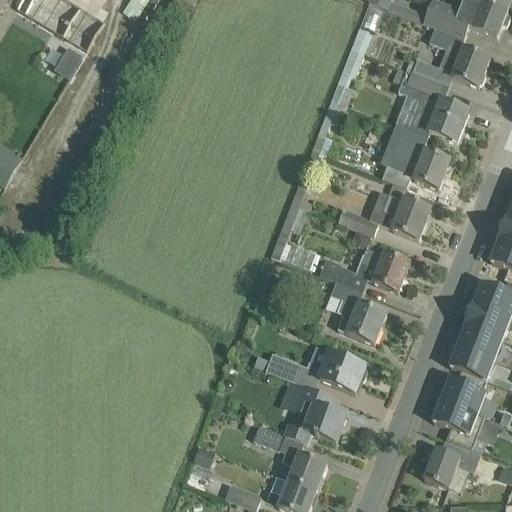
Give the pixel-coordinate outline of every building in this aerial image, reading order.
[(0,0),(0,15),(9,0),(0,0)] [(60,0),(19,0),(15,9),(58,31),(58,30),(88,45),(100,20),(60,0)] [(133,24),(148,0),(129,0),(119,15),(133,24)] [(392,0),(372,0),(370,6),(388,13),(392,0)] [(511,0),(472,0),(472,2),(508,17),(511,5),(511,0)] [(461,14),(433,3),(424,27),(436,32),(464,43),(468,32),(498,44),(503,30),(507,30),(511,21),(508,18),(508,17),(472,2),(471,3),(466,1),(461,14)] [(352,54),(365,60),(373,40),(369,39),(370,36),(361,32),(352,54)] [(485,78),(491,62),(465,52),(464,53),(460,52),(464,43),(436,32),(430,47),(447,54),(445,60),(460,65),(453,82),(479,92),(480,90),(483,89),(487,80),(485,78)] [(38,65),(64,83),(82,56),(56,39),(38,65)] [(356,84),(365,60),(352,54),(332,105),(348,111),(355,93),(350,91),(353,83),(356,84)] [(411,63),(406,74),(414,77),(417,68),(418,66),(411,63)] [(428,68),(418,64),(418,66),(414,77),(413,78),(446,91),(451,77),(440,72),(440,73),(428,68)] [(398,72),(393,85),(403,89),(408,76),(398,72)] [(441,104),(446,91),(413,78),(408,76),(403,89),(400,96),(416,102),(404,132),(429,142),(431,137),(458,147),(470,116),(441,104)] [(348,111),(332,105),(312,156),(324,160),(327,162),(334,144),(327,142),(332,129),(342,132),(349,112),(348,111)] [(424,155),(429,142),(404,132),(399,146),(411,150),(405,166),(419,172),(414,184),(439,194),(451,164),(432,157),(426,155),(425,156),(424,155)] [(0,187),(6,191),(22,163),(0,148),(0,187)] [(317,178),(324,160),(312,156),(292,208),(310,215),(311,215),(314,207),(308,205),(313,193),(308,191),(313,177),(317,178)] [(390,171),(385,184),(407,193),(412,179),(390,171)] [(405,206),(390,200),(381,196),(372,222),(345,212),(339,227),(357,234),(375,240),(379,228),(394,234),(393,235),(419,245),(431,214),(406,204),(405,206)] [(301,238),(310,215),(292,208),(272,262),(280,265),(281,263),(310,274),(317,257),(293,248),(293,250),(287,248),(291,235),(301,238)] [(511,228),(507,226),(499,246),(511,251),(511,228)] [(511,251),(499,246),(492,267),(511,274),(511,251)] [(410,268),(392,260),(386,258),(385,260),(367,253),(362,267),(358,278),(351,276),(327,266),(322,279),(337,286),(337,287),(364,297),(369,284),(375,286),(374,287),(399,297),(410,268)] [(360,308),(364,297),(337,287),(332,299),(343,303),(338,317),(344,319),(338,335),(375,349),(387,318),(360,308)] [(511,325),(511,322),(511,300),(483,289),(475,310),(511,325)] [(475,310),(467,331),(503,345),(511,325),(475,310)] [(503,345),(467,331),(459,351),(496,365),(503,345)] [(487,386),(496,365),(459,351),(451,372),(462,376),(487,386)] [(296,388),(304,369),(274,357),(268,375),(291,384),(290,386),(296,388)] [(367,371),(348,364),(331,357),(325,372),(310,366),(305,378),(356,398),(361,386),(365,385),(368,377),(366,374),(367,371)] [(479,420),(487,399),(483,397),(487,386),(462,376),(457,387),(450,384),(442,405),(479,420)] [(304,391),(295,414),(308,420),(303,434),(289,428),(285,440),(286,441),(308,449),(312,438),(337,448),(347,421),(333,416),(338,404),(316,396),(304,391)] [(470,441),(479,420),(442,405),(434,426),(441,429),(437,441),(462,450),(467,439),(470,441)] [(511,420),(511,419),(505,417),(500,428),(508,431),(511,420)] [(491,449),(495,428),(477,424),(473,445),(491,449)] [(286,441),(285,440),(259,430),(255,443),(281,453),(286,441)] [(474,478),(482,458),(446,445),(442,456),(437,454),(425,484),(450,494),(458,472),(474,478)] [(299,460),(292,458),(287,456),(283,466),(294,471),(289,485),(318,497),(318,495),(317,495),(322,482),(323,483),(328,470),(299,459),(299,460)] [(289,485),(278,481),(267,507),(279,511),(278,511),(311,511),(313,510),(311,510),(316,497),(317,498),(318,497),(289,485)] [(258,511),(262,502),(231,490),(226,504),(245,511),(258,511)]
